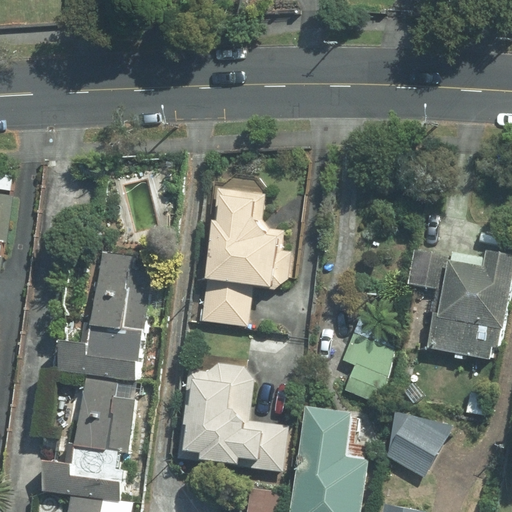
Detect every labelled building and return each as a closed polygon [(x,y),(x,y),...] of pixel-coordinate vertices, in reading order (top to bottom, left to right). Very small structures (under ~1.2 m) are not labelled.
[(289,285),(295,278),(300,250),(295,250),(298,231),(284,229),(273,213),(276,193),(230,185),(209,318),(258,326),(265,282),(289,285)] [(0,288),(4,289),(12,194),(0,193),(0,288)] [(497,264),(423,254),(419,282),(448,286),(440,344),(511,353),(511,245),(500,243),(497,264)] [(154,379),(162,267),(141,265),(142,255),(109,252),(104,320),(76,318),(72,372),(154,379)] [(407,314),(371,308),(351,359),(361,363),(355,397),(391,404),(407,314)] [(260,456),(269,457),(268,465),(293,469),(298,430),(286,429),(287,421),(259,418),(264,372),(199,364),(187,455),(259,464),(260,456)] [(134,500),(142,386),(96,383),(95,401),(64,399),(58,495),(134,500)] [(372,511),(381,455),(361,452),(367,408),(318,404),(301,511),(372,511)] [(439,511),(441,501),(398,494),(395,511),(439,511)] [(111,511),(113,499),(81,497),(79,511),(111,511)]
